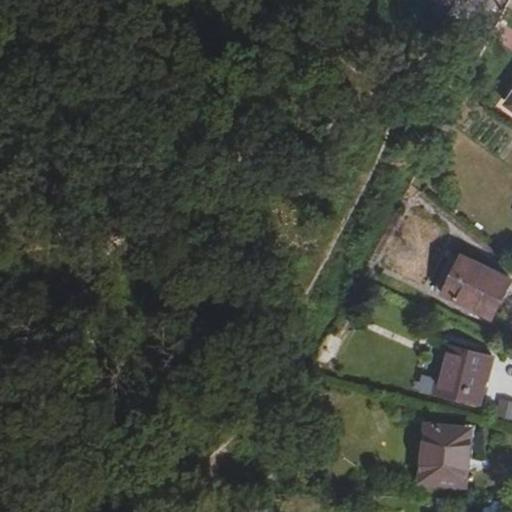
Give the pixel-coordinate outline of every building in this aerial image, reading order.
[(428,149),(437,154),(451,128),(441,123),(428,149)] [(439,301),(487,325),(505,288),(457,265),(456,268),(447,264),(433,293),(440,297),(439,301)] [(326,339),(338,346),(363,300),(351,293),(326,339)] [(431,400),(475,410),(486,360),(442,350),(431,400)] [(416,489),(461,494),(467,436),(422,430),(416,489)]
